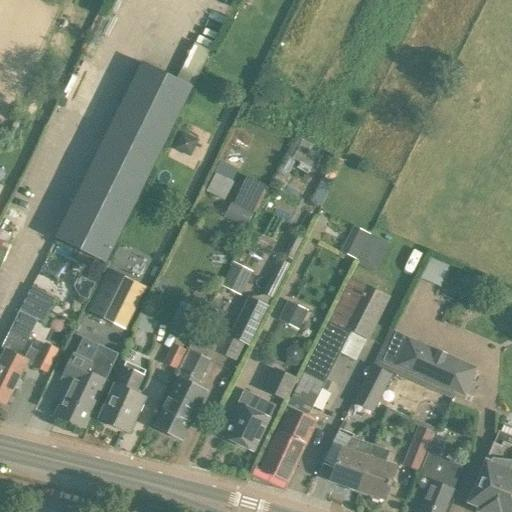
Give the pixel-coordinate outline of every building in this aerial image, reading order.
[(176,77),(191,83),(206,48),(190,42),(176,77)] [(104,266),(191,90),(142,65),(99,151),(53,241),(104,266)] [(292,137),(285,158),(310,167),(318,146),(292,137)] [(234,182),(215,173),(206,192),(225,201),(234,182)] [(268,187),(246,177),(234,202),(232,201),(224,217),(246,228),(254,212),(256,213),(268,187)] [(390,244),(370,234),(355,264),(376,274),(390,244)] [(12,246),(0,239),(0,252),(7,256),(12,246)] [(419,275),(436,285),(448,266),(431,256),(419,275)] [(240,296),(252,272),(233,262),(220,286),(240,296)] [(142,283),(110,267),(85,314),(118,331),(142,283)] [(330,321),(351,331),(368,339),(388,295),(351,278),(330,321)] [(57,299),(32,287),(21,311),(45,323),(57,299)] [(192,339),(205,314),(207,309),(183,297),(168,327),(192,339)] [(248,348),(268,308),(248,298),(228,338),(248,348)] [(287,301),(278,321),(299,331),(308,311),(287,301)] [(351,331),(330,321),(288,406),(290,407),(261,468),(289,480),(317,420),(309,416),(351,331)] [(32,343),(10,332),(0,351),(0,353),(3,355),(0,361),(0,401),(6,405),(27,362),(47,372),(58,350),(47,344),(42,354),(30,348),(32,343)] [(476,368),(408,338),(396,365),(464,395),(476,368)] [(186,350),(174,345),(172,344),(163,364),(177,370),(186,350)] [(70,387),(57,415),(86,428),(107,381),(106,380),(118,354),(99,345),(90,364),(73,356),(63,378),(66,379),(65,380),(67,385),(70,387)] [(207,363),(190,355),(155,426),(183,439),(206,391),(196,386),(207,363)] [(145,371),(127,362),(117,385),(115,384),(99,419),(130,433),(145,400),(134,395),(145,371)] [(393,375),(372,364),(353,402),(373,413),(393,375)] [(296,380),(275,369),(266,389),(287,399),(296,380)] [(276,405),(245,390),(232,418),(234,419),(225,437),(254,451),(276,405)] [(435,433),(418,427),(403,465),(419,471),(435,433)] [(332,480),(359,489),(374,445),(352,437),(343,449),(332,480)] [(480,511),(481,511),(492,511),(511,464),(511,445),(503,442),(502,446),(494,443),(475,488),(476,489),(471,502),(482,507),(480,511)] [(374,445),(359,489),(386,498),(397,467),(385,463),(390,451),(374,445)] [(441,450),(431,446),(420,474),(434,479),(421,511),(444,511),(463,465),(439,455),(441,450)] [(511,511),(511,464),(492,511),(511,511)]
